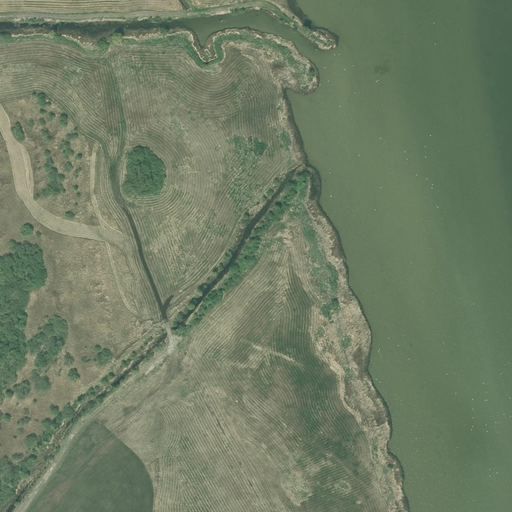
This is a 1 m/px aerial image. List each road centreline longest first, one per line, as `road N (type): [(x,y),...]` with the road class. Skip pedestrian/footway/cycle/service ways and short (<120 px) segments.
road 1 (track): [(18,511),(85,417),(172,345)]
road 2 (track): [(177,356),(117,189),(122,153)]
